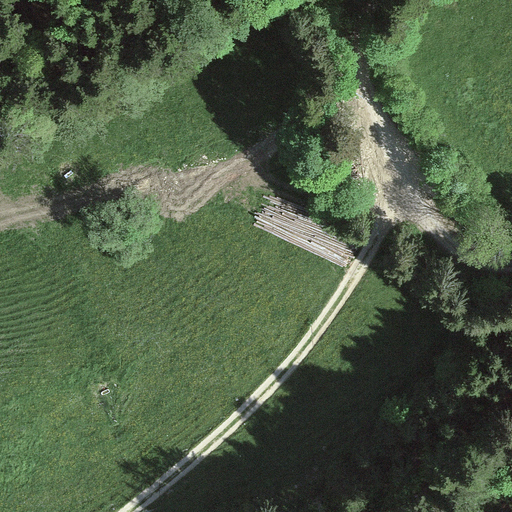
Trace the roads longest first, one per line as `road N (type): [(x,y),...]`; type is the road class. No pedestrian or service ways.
road 1 (track): [(411,190),(347,303),(138,511)]
road 2 (track): [(511,266),(471,257),(411,190),(362,83),(354,29),(364,0)]
